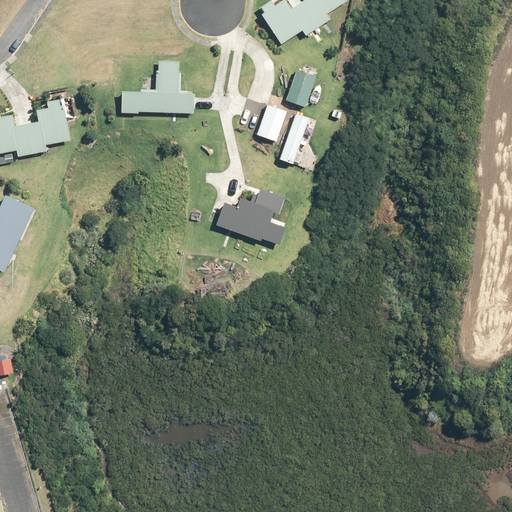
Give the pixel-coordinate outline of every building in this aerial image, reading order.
[(273,0),(263,7),(267,12),(264,14),(270,23),(270,24),(283,44),(304,30),(307,35),(333,19),(329,14),(349,0),(305,0),(293,8),(288,0),(284,0),(277,5),(273,0)] [(124,90),(123,107),(123,112),(140,113),(140,111),(196,113),(197,93),(189,92),(189,90),(183,90),(183,92),(181,92),(182,61),(160,60),(160,70),(158,70),(157,89),(142,89),(142,91),(124,90)] [(307,106),(318,76),(298,69),(288,100),(307,106)] [(15,114),(3,116),(2,110),(0,110),(0,152),(18,149),(19,155),(48,150),(47,144),(72,139),(66,105),(63,105),(62,99),(49,102),(50,108),(38,110),(40,121),(17,125),(15,114)] [(278,140),(288,110),(268,103),(258,134),(278,140)] [(311,117),(297,112),(281,159),(295,164),(296,160),(301,161),(304,152),(299,150),(311,117)] [(298,200),(302,186),(294,183),(290,197),(298,200)] [(224,201),(217,223),(261,237),(263,236),(281,242),(287,223),(271,218),(274,211),(279,213),(285,195),(260,187),(255,199),(241,194),(237,205),(224,201)] [(0,271),(7,275),(39,207),(6,191),(0,203),(0,271)] [(196,247),(197,232),(188,231),(187,247),(196,247)] [(0,374),(15,372),(12,358),(0,359),(0,374)]
